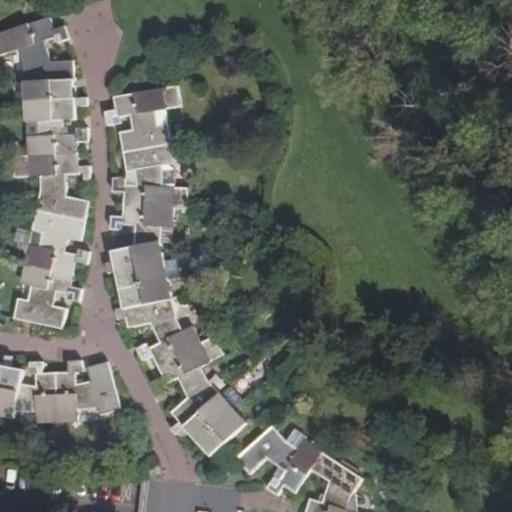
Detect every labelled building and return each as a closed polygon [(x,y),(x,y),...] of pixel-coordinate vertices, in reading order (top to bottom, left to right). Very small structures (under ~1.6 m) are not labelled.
[(54,63),(47,42),(57,39),(60,44),(70,41),(66,27),(55,30),(51,18),(0,35),(0,57),(20,51),(27,69),(27,84),(75,81),(75,62),(54,63)] [(77,101),(75,81),(27,84),(28,103),(77,101)] [(161,126),(158,112),(183,108),(178,87),(116,98),(118,111),(107,113),(109,127),(121,125),(120,119),(130,117),(134,131),(121,134),(125,154),(173,145),(170,124),(161,126)] [(66,136),(65,122),(79,121),(78,108),(88,108),(88,100),(77,101),(28,103),(29,124),(39,123),(39,138),(29,138),(30,159),(80,156),(79,144),(90,144),(89,130),(83,130),(83,135),(66,136)] [(165,189),(165,166),(174,166),(177,163),(173,145),(125,154),(129,173),(137,172),(140,187),(122,187),(123,180),(116,180),(114,195),(127,196),(126,206),(177,210),(190,211),(191,191),(178,190),(165,189)] [(69,198),(68,176),(85,176),(85,181),(92,181),(91,168),(81,168),(80,156),(30,159),(15,160),(17,180),(41,178),(43,198),(39,213),(86,223),(90,203),(69,198)] [(178,190),(179,171),(174,166),(165,166),(165,189),(178,190)] [(163,244),(165,229),(175,230),(177,210),(126,206),(125,218),(113,218),(113,232),(125,232),(125,227),(138,228),(134,249),(114,253),(118,274),(167,263),(163,244)] [(68,254),(71,241),(83,243),(86,223),(39,213),(35,233),(45,235),(42,249),(31,247),(27,267),(75,277),(78,265),(88,268),(91,253),(85,252),(84,258),(68,254)] [(171,283),(182,280),(178,261),(167,263),(118,274),(123,294),(171,283)] [(56,308),(59,294),(70,297),(69,301),(82,304),(84,291),(73,288),(75,277),(27,267),(22,286),(33,288),(30,302),(20,300),(16,320),(64,331),(68,311),(56,308)] [(175,300),(171,283),(123,294),(126,310),(175,300)] [(186,332),(179,319),(175,300),(126,310),(117,312),(120,322),(129,320),(131,329),(152,324),(162,344),(152,349),(149,345),(138,350),(144,361),(153,357),(159,367),(205,345),(196,328),(186,332)] [(213,384),(204,367),(226,356),(217,339),(205,345),(159,367),(165,378),(155,383),(162,395),(169,392),(169,385),(180,380),(189,398),(172,414),(181,424),(174,431),(179,435),(185,430),(223,395),(213,384)] [(61,425),(58,374),(47,374),(46,363),(30,364),(31,376),(38,377),(38,387),(24,385),(26,372),(12,370),(13,359),(7,358),(5,369),(0,398),(0,417),(18,421),(19,413),(40,414),(40,425),(61,425)] [(124,410),(109,363),(90,369),(93,381),(79,385),(78,369),(84,369),(84,363),(70,363),(70,374),(58,374),(61,425),(81,423),(81,412),(101,411),(103,416),(124,410)] [(200,444),(236,410),(244,403),(230,389),(223,395),(185,430),(200,444)] [(214,458),(251,424),(236,410),(200,444),(214,458)] [(314,472),(325,454),(307,442),(300,450),(286,440),(275,428),(240,459),(254,475),(269,461),(287,473),(280,483),(276,480),(270,490),(281,498),(287,488),(297,495),(314,472)] [(355,496),(365,481),(325,454),(314,472),(332,484),(325,504),(313,500),(309,511),(349,511),(355,496)]
